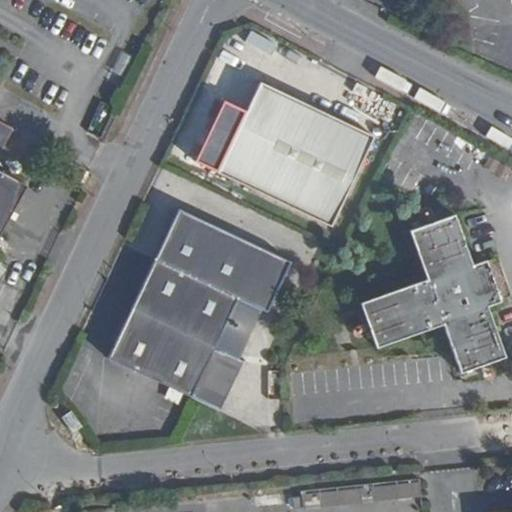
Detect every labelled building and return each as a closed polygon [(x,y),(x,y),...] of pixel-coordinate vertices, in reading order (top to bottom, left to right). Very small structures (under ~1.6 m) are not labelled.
[(335,220),(378,129),(264,74),(220,166),(335,220)] [(0,235),(32,177),(0,159),(0,235)] [(502,289),(487,247),(474,251),(456,201),(411,216),(429,268),(367,289),(382,331),(444,310),(463,362),(508,345),(490,294),(502,289)] [(270,304),(294,255),(181,202),(110,351),(223,405),(248,355),(218,341),(241,290),(244,293),(270,304)] [(88,418),(76,403),(68,411),(79,424),(88,418)]
